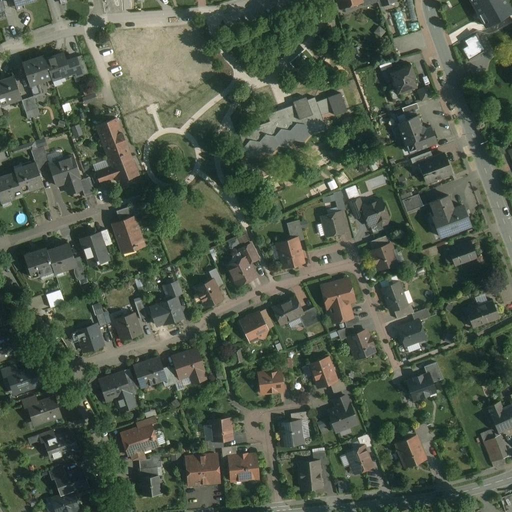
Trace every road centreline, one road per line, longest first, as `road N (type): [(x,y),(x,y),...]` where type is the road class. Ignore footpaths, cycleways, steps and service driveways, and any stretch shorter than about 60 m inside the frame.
road 1 (residential): [(68,370),(187,332),(274,288),(355,261),(395,367)]
road 2 (secondary): [(511,243),(427,0)]
road 3 (tertiary): [(320,511),(426,500),(511,477)]
road 4 (residential): [(256,0),(85,26)]
road 5 (residential): [(68,370),(111,461),(125,511)]
road 6 (residential): [(0,261),(68,370)]
